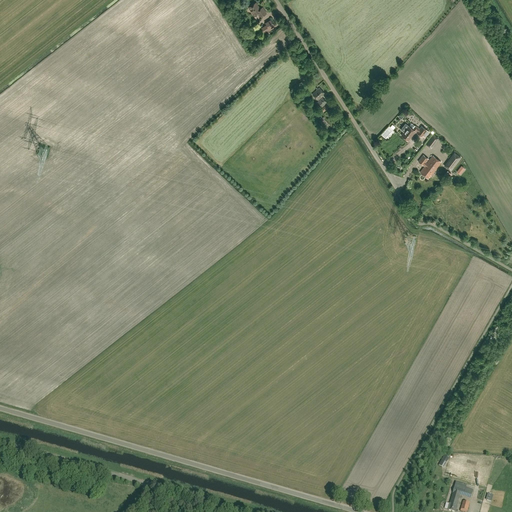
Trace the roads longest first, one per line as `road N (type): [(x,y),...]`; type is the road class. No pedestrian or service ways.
road 1 (tertiary): [(0,409),(356,511)]
road 2 (unclassified): [(244,511),(0,441)]
road 3 (unclassified): [(399,184),(276,0)]
